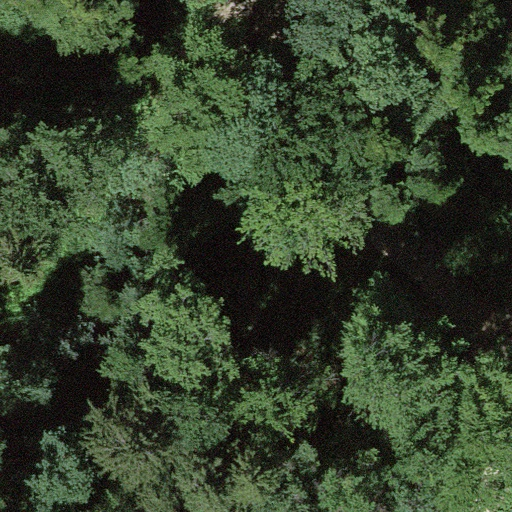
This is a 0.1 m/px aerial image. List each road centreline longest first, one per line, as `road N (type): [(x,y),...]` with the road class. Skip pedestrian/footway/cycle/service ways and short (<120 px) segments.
road 1 (track): [(488,371),(449,274),(347,192),(286,0)]
road 2 (track): [(484,511),(501,453),(488,371)]
